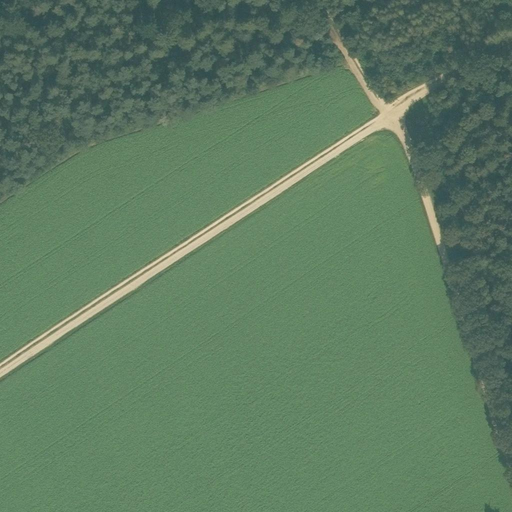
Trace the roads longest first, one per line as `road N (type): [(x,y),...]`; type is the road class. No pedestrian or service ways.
road 1 (track): [(0,375),(393,112)]
road 2 (track): [(511,465),(393,112)]
road 3 (track): [(0,80),(275,32),(290,5),(312,0)]
road 4 (track): [(393,112),(511,46)]
road 5 (track): [(393,112),(336,39),(319,0)]
